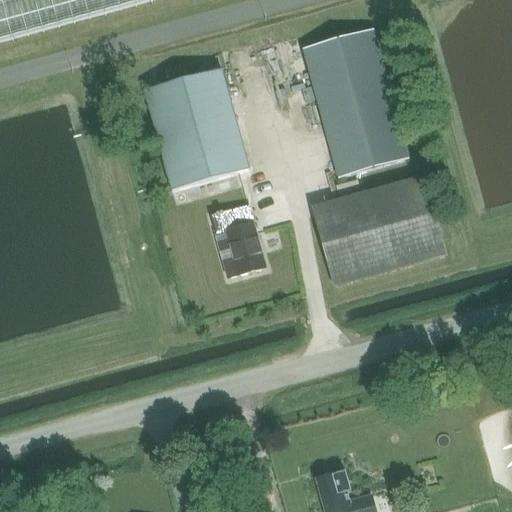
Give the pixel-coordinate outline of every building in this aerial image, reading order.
[(0,0),(0,43),(148,3),(160,0),(0,0)] [(372,36),(301,55),(336,184),(406,165),(372,36)] [(219,72),(141,93),(168,194),(246,173),(219,72)] [(214,185),(216,195),(243,191),(242,181),(214,185)] [(421,182),(313,211),(334,289),(442,260),(421,182)] [(217,216),(211,218),(216,236),(226,233),(238,278),(265,271),(253,225),(248,208),(223,215),(223,213),(217,215),(217,216)] [(269,254),(281,252),(278,235),(266,237),(269,254)] [(341,475),(315,482),(323,511),(375,511),(371,498),(349,504),(347,495),(351,494),(345,474),(341,475)]
